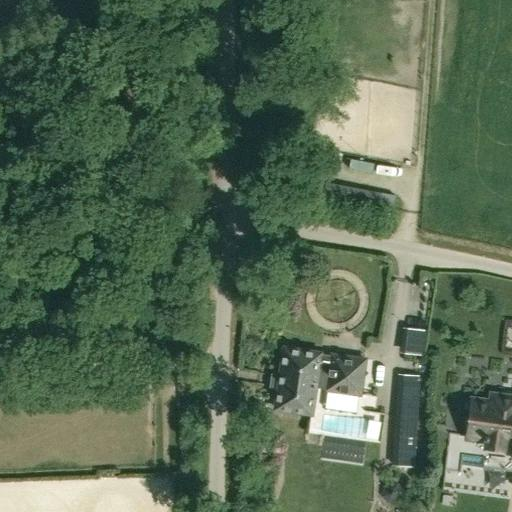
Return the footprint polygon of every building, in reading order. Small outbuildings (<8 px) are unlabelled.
[(311,414),(316,380),(320,354),(284,349),(280,376),(274,375),(273,387),(278,388),(275,409),(311,414)] [(365,361),(320,354),(316,380),(361,387),(365,361)] [(404,367),(420,367),(420,357),(404,356),(404,367)] [(468,430),(467,436),(449,434),(444,471),(460,473),(461,465),(511,471),(511,397),(509,397),(508,397),(506,397),(505,398),(504,399),(502,400),(502,401),(501,402),(500,404),(500,405),(471,401),(469,418),(465,417),(463,429),(468,430)] [(401,488),(396,483),(388,482),(383,488),(382,495),(387,500),(395,501),(400,496),(401,488)]
